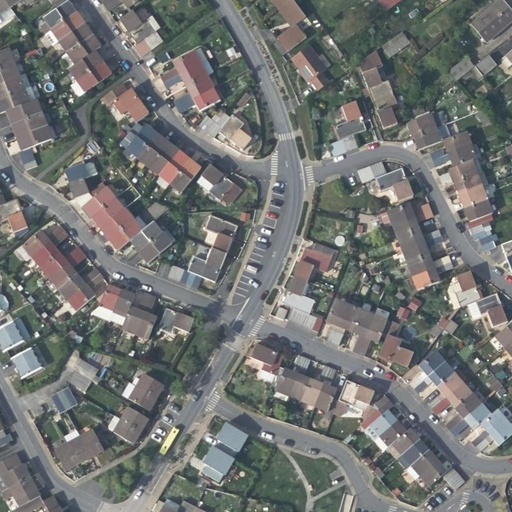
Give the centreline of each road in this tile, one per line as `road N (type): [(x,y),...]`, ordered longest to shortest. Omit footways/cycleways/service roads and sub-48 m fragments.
road 1 (residential): [(244,320),(378,375),(470,463),(511,466)]
road 2 (residential): [(0,159),(116,269),(244,320)]
road 3 (residential): [(511,289),(466,253),(420,170),(403,155),(381,151),(293,177)]
road 4 (residential): [(290,162),(247,168),(193,141),(86,0)]
road 5 (residential): [(393,511),(368,499),(338,451),(197,396)]
road 6 (residential): [(290,162),(265,81),(220,0)]
road 7 (residential): [(0,385),(53,482),(105,511)]
road 8 (residential): [(244,320),(284,240),(293,177)]
road 9 (residential): [(128,511),(197,396)]
